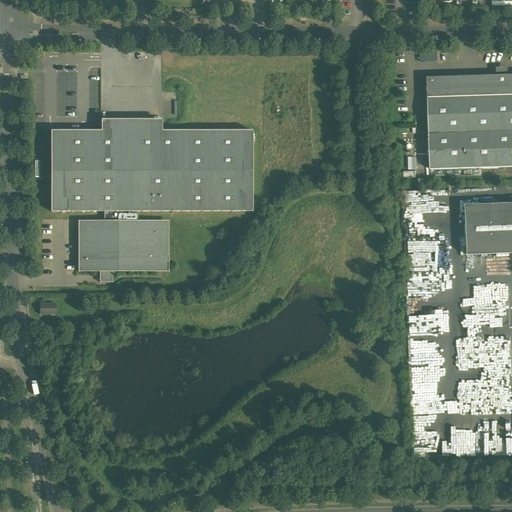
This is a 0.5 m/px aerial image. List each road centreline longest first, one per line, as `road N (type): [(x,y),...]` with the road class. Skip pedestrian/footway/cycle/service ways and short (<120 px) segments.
road 1 (unclassified): [(0,33),(511,38)]
road 2 (unclassified): [(0,70),(22,398),(44,511)]
